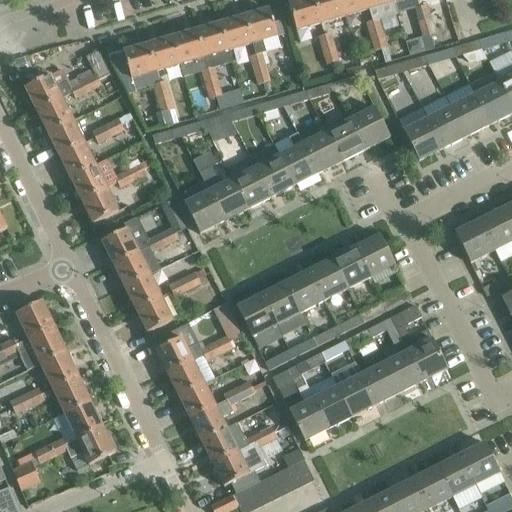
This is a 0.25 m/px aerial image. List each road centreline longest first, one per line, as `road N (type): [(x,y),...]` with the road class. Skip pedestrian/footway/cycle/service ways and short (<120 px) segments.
road 1 (residential): [(69,267),(188,511)]
road 2 (residential): [(511,397),(487,385),(406,222)]
road 3 (residential): [(0,126),(69,267)]
